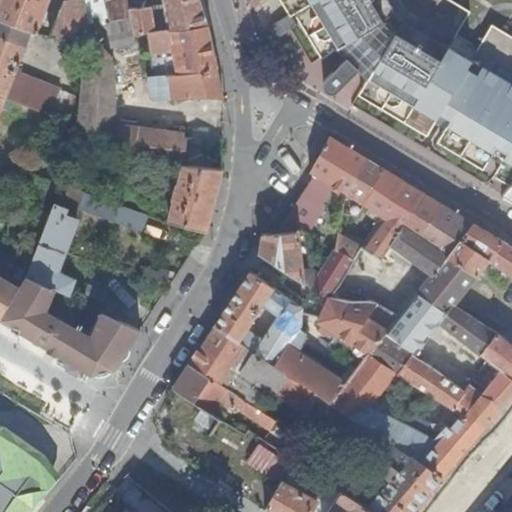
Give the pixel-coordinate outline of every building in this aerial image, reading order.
[(2,0),(0,6),(0,18),(31,29),(36,31),(48,0),(2,0)] [(65,0),(53,35),(87,35),(88,35),(88,18),(110,16),(105,0),(65,0)] [(105,0),(110,16),(111,20),(132,17),(136,33),(149,31),(162,30),(160,23),(155,23),(152,5),(130,8),(115,10),(114,3),(128,1),(130,0),(129,0),(105,0)] [(208,25),(200,0),(164,0),(170,29),(170,31),(208,25)] [(304,0),(293,0),(326,55),(334,50),(304,0)] [(511,0),(304,0),(334,50),(370,31),(388,49),(368,83),(437,124),(457,137),(493,158),(504,164),(511,169),(511,37),(492,26),(478,48),(458,35),(471,13),(448,0),(511,0)] [(130,8),(128,1),(114,3),(115,10),(130,8)] [(132,17),(111,20),(106,21),(112,46),(137,42),(136,33),(132,17)] [(31,29),(0,18),(0,94),(4,96),(14,71),(31,29)] [(217,68),(208,25),(170,31),(170,29),(162,30),(149,31),(151,51),(173,48),(178,73),(217,68)] [(139,53),(151,51),(149,31),(136,33),(137,42),(139,53)] [(83,98),(81,125),(80,137),(101,139),(101,146),(135,151),(135,156),(160,159),(185,162),(187,136),(189,127),(172,126),(172,131),(114,122),(115,82),(111,56),(97,39),(87,40),(83,98)] [(159,76),(178,73),(173,48),(151,51),(152,62),(152,64),(158,64),(159,76)] [(340,91),(363,66),(350,55),(326,81),(326,86),(326,89),(329,92),(333,93),(336,93),(340,91)] [(224,96),(217,68),(178,73),(159,76),(153,76),(152,64),(152,62),(148,63),(151,95),(155,99),(171,98),(172,100),(198,97),(224,98),(224,96)] [(14,71),(4,96),(29,105),(39,81),(14,71)] [(39,81),(29,105),(81,125),(83,98),(39,81)] [(368,83),(363,92),(432,133),(437,124),(368,83)] [(279,143),(294,125),(286,118),(271,136),(279,143)] [(366,161),(368,158),(332,136),(312,170),(316,174),(333,184),(348,193),(366,161)] [(457,137),(452,145),(488,166),(493,158),(457,137)] [(388,170),(368,158),(366,161),(348,193),(366,204),(379,183),(388,170)] [(221,168),(185,162),(184,166),(180,183),(178,185),(175,197),(176,198),(169,220),(205,232),(221,168)] [(511,169),(504,164),(498,173),(511,180),(511,169)] [(474,222),(388,170),(379,183),(366,204),(387,219),(364,247),(381,259),(391,244),(399,233),(403,236),(407,231),(447,255),(460,239),(474,222)] [(333,184),(316,174),(277,233),(301,230),(301,234),(310,233),(309,226),(321,209),(318,206),(333,184)] [(85,193),(61,184),(53,205),(66,209),(64,215),(77,219),(81,208),(85,193)] [(102,198),(85,193),(81,208),(97,214),(102,198)] [(118,203),(102,198),(97,214),(143,229),(148,215),(118,205),(118,203)] [(53,205),(39,242),(56,249),(65,252),(77,219),(64,215),(66,209),(53,205)] [(502,239),(474,222),(460,239),(489,257),(502,239)] [(301,230),(277,233),(269,234),(264,233),(260,254),(313,287),(321,273),(314,268),(304,270),(301,234),(301,230)] [(399,233),(391,244),(432,272),(417,292),(418,293),(448,311),(441,321),(441,322),(502,368),(511,375),(511,343),(505,339),(482,322),(454,304),(477,274),(447,255),(407,231),(403,236),(399,233)] [(361,245),(340,232),(337,246),(353,259),(361,245)] [(489,257),(460,239),(447,255),(477,274),(489,259),(489,258),(489,257)] [(511,245),(502,239),(489,257),(489,258),(489,259),(511,274),(511,245)] [(56,249),(39,242),(27,276),(54,289),(68,295),(75,281),(58,273),(65,252),(56,249)] [(353,259),(337,246),(327,263),(344,274),(353,259)] [(327,263),(321,273),(313,287),(329,298),(344,274),(327,263)] [(275,287),(252,271),(217,325),(239,340),(249,327),(264,304),(275,287)] [(0,276),(0,318),(1,319),(19,288),(0,276)] [(19,288),(1,319),(93,374),(117,369),(143,329),(141,329),(109,314),(102,311),(91,335),(60,318),(61,316),(46,307),(54,289),(27,276),(19,288)] [(102,311),(109,314),(118,295),(88,282),(80,301),(102,311)] [(293,299),(275,287),(264,304),(280,315),(281,316),(293,299)] [(346,300),(354,302),(355,295),(348,293),(346,300)] [(448,311),(418,293),(399,317),(397,316),(387,329),(389,330),(388,331),(417,351),(418,350),(441,322),(441,321),(448,311)] [(346,300),(331,298),(322,315),(320,321),(361,350),(348,367),(355,372),(370,354),(388,331),(389,330),(387,329),(369,318),(377,305),(371,302),(354,302),(346,300)] [(303,306),(293,299),(281,316),(280,315),(275,322),(295,334),(303,324),(303,311),(303,306)] [(275,364),(294,336),(295,334),(275,322),(265,338),(256,351),(275,364)] [(239,340),(217,325),(190,365),(232,392),(236,385),(230,382),(237,370),(243,373),(303,412),(316,391),(275,364),(256,351),(239,340)] [(249,327),(239,340),(256,351),(265,338),(249,327)] [(419,350),(418,350),(417,351),(388,331),(370,354),(398,371),(411,380),(416,383),(453,407),(466,391),(430,364),(421,359),(425,354),(419,350)] [(316,391),(332,402),(347,384),(293,349),(299,340),(294,336),(275,364),(316,391)] [(443,476),(501,407),(490,397),(489,399),(481,394),(470,385),(466,391),(453,407),(453,408),(462,414),(452,427),(446,423),(435,438),(425,433),(374,407),(376,404),(374,402),(398,371),(370,354),(355,372),(347,384),(332,402),(334,404),(377,433),(396,445),(443,476)] [(232,392),(190,365),(175,389),(212,413),(219,401),(231,407),(237,395),(232,392)] [(511,393),(511,375),(502,368),(481,394),(489,399),(490,397),(501,407),(511,393)] [(230,382),(236,385),(243,373),(237,370),(230,382)] [(412,389),(416,383),(411,380),(407,386),(412,389)] [(279,488),(283,481),(294,460),(248,430),(245,435),(212,413),(175,389),(168,399),(173,424),(248,470),(279,488)] [(314,434),(334,404),(332,402),(316,391),(303,412),(293,426),(298,429),(314,434)] [(247,402),(241,398),(237,403),(243,407),(247,402)] [(356,465),(377,433),(334,404),(314,434),(343,454),(325,480),(339,489),(349,475),(356,465)] [(271,430),(277,421),(254,406),(249,415),(271,430)] [(435,438),(446,423),(434,423),(425,433),(435,438)] [(0,511),(32,511),(61,479),(47,460),(28,442),(7,428),(0,426),(0,511)] [(374,511),(413,511),(443,476),(396,445),(374,471),(391,480),(368,508),(374,511)] [(364,471),(356,465),(349,475),(353,478),(357,473),(360,476),(364,471)] [(267,510),(269,511),(311,511),(319,500),(283,481),(279,488),(267,510)] [(374,511),(368,508),(342,491),(338,498),(351,507),(347,511),(374,511)]
